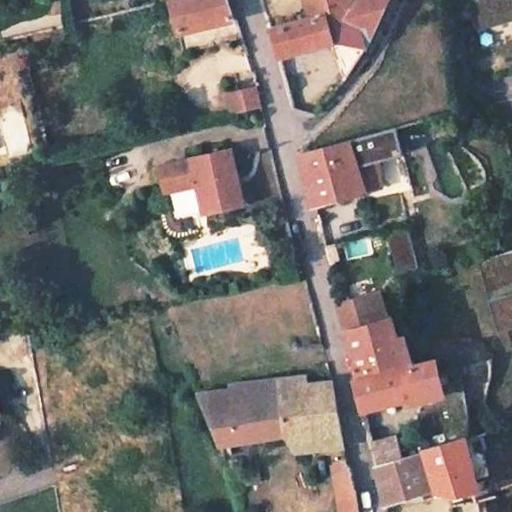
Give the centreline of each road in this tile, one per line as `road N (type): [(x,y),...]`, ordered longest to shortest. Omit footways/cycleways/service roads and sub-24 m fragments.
road 1 (residential): [(288,152),(364,511)]
road 2 (residential): [(288,152),(371,61),(399,0)]
road 3 (residential): [(244,0),(288,152)]
